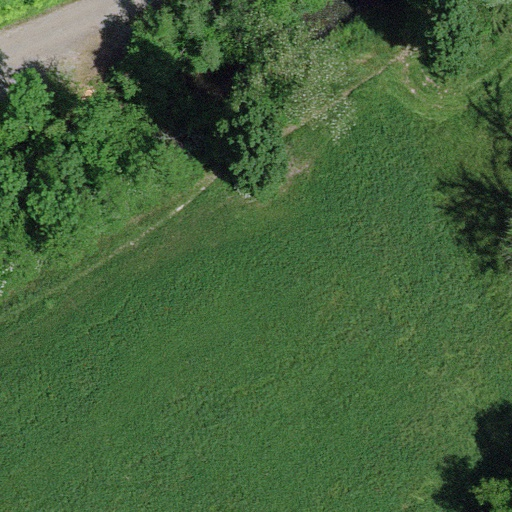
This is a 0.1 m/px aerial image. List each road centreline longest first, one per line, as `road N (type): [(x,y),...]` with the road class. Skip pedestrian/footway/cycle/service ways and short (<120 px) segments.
road 1 (track): [(453,0),(301,111),(0,290)]
road 2 (track): [(0,65),(150,0)]
